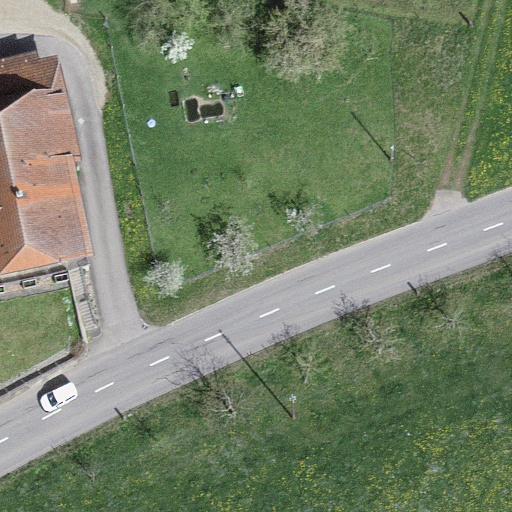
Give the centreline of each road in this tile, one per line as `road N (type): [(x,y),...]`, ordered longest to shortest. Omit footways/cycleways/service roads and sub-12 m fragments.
road 1 (tertiary): [(132,371),(511,217)]
road 2 (residential): [(0,44),(54,49),(71,61),(132,371)]
road 3 (tertiary): [(0,440),(132,371)]
